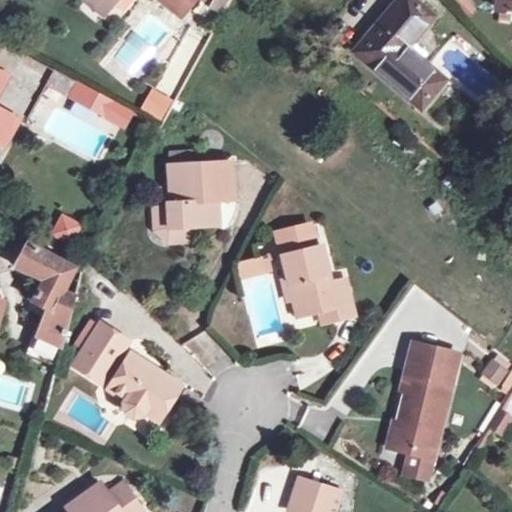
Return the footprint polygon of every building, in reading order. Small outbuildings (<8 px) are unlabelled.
[(108,0),(89,0),(89,1),(107,14),(114,4),(108,0)] [(199,12),(205,0),(192,0),(189,7),(199,12)] [(222,13),(230,0),(211,0),(209,4),(222,13)] [(401,50),(426,17),(407,0),(392,0),(347,53),(414,109),(437,81),(401,50)] [(468,0),(451,0),(466,16),(475,8),(468,0)] [(511,0),(494,0),(494,10),(511,11),(511,0)] [(71,86),(64,98),(83,108),(89,96),(71,86)] [(163,122),(176,100),(153,87),(140,109),(163,122)] [(102,103),(89,96),(83,108),(95,115),(102,103)] [(8,111),(0,125),(0,133),(7,138),(18,117),(8,111)] [(169,226),(197,224),(220,222),(219,190),(233,189),(231,158),(168,162),(170,201),(167,201),(167,207),(169,226)] [(394,187),(377,206),(394,222),(411,204),(394,187)] [(169,226),(167,207),(155,208),(156,230),(168,240),(188,239),(197,224),(169,226)] [(62,212),(49,235),(70,246),(83,224),(62,212)] [(295,248),(313,244),(308,222),(290,227),(295,248)] [(292,313),(314,309),(328,305),(331,316),(348,312),(340,277),(324,280),(315,244),(313,244),(295,248),(290,227),(272,231),(282,273),(287,297),(292,313)] [(29,283),(23,299),(28,303),(17,353),(41,364),(52,319),(61,298),(55,292),(64,272),(13,246),(4,270),(29,283)] [(232,260),(236,272),(263,265),(260,253),(232,260)] [(287,297),(282,273),(275,275),(280,299),(287,297)] [(328,305),(314,309),(298,320),(331,316),(328,305)] [(56,331),(62,338),(77,325),(72,318),(56,331)] [(65,349),(79,365),(103,344),(82,321),(77,325),(62,338),(50,348),(57,356),(65,349)] [(374,420),(369,445),(386,449),(409,455),(427,381),(413,377),(420,348),(388,340),(377,386),(383,387),(374,420)] [(57,356),(50,348),(45,352),(66,376),(79,365),(65,349),(57,356)] [(413,377),(427,381),(435,352),(420,348),(413,377)] [(480,374),(498,386),(511,366),(511,364),(494,353),(480,374)] [(106,415),(112,412),(116,406),(131,416),(150,390),(103,357),(81,387),(98,399),(95,403),(96,408),(106,415)] [(116,406),(112,412),(127,423),(131,416),(116,406)] [(511,413),(498,408),(490,430),(506,436),(511,420),(511,413)] [(369,445),(374,420),(367,418),(361,443),(369,445)] [(404,477),(409,455),(386,449),(381,471),(404,477)] [(60,502),(63,506),(96,481),(93,477),(60,502)] [(263,511),(266,511),(311,511),(317,493),(272,480),(263,511)] [(134,511),(140,507),(120,481),(105,492),(96,481),(63,506),(67,511),(134,511)]
